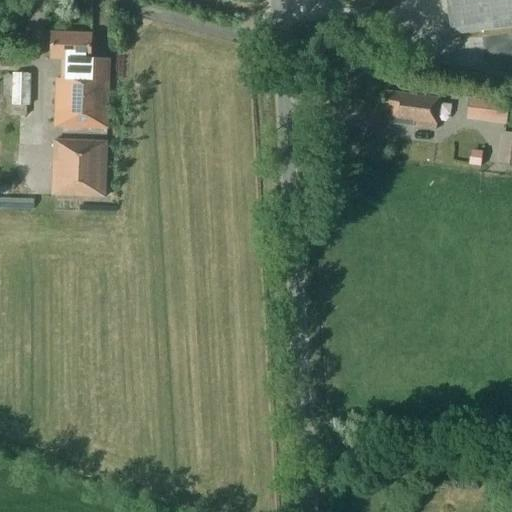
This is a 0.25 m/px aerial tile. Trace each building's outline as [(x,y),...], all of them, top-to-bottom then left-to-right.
[(511,0),(447,0),(452,35),(511,26),(511,0)] [(54,127),(106,129),(108,81),(106,81),(107,61),(89,60),(90,34),(51,33),(50,58),(63,59),(62,79),(55,79),(54,127)] [(28,106),(29,75),(13,74),(12,106),(28,106)] [(411,95),(384,91),(382,109),(391,110),(390,124),(436,130),(440,99),(429,98),(430,93),(412,91),(411,95)] [(510,101),(469,95),(465,120),(506,125),(510,101)] [(511,133),(505,133),(501,164),(511,165),(511,133)] [(104,196),(106,141),(53,139),(51,195),(104,196)]
